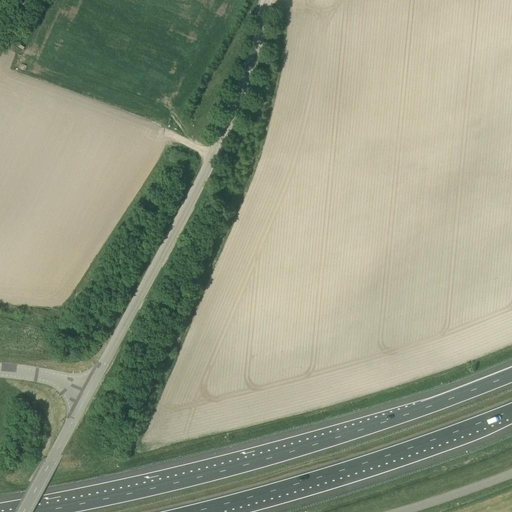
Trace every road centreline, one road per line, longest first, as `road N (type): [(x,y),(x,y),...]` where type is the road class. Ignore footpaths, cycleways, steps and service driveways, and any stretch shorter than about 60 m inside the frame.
road 1 (motorway): [(511,375),(260,460),(39,511)]
road 2 (unclassified): [(89,387),(230,150),(257,80),(274,0)]
road 3 (motorway): [(192,511),(511,409)]
road 4 (tertiary): [(23,511),(89,387)]
road 5 (unclassified): [(511,472),(390,511)]
